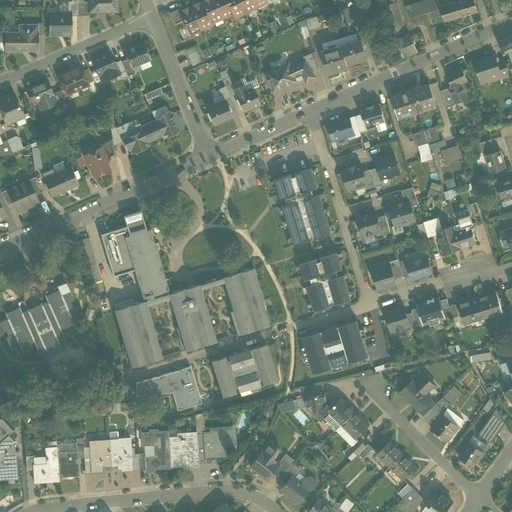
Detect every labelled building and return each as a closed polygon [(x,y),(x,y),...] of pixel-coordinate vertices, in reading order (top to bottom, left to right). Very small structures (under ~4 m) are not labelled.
[(89,0),(89,2),(89,11),(90,11),(117,11),(116,0),(89,0)] [(213,0),(203,0),(200,1),(201,3),(210,22),(221,17),(213,0)] [(213,0),(221,17),(232,13),(232,12),(226,0),(213,0)] [(239,0),(226,0),(232,12),(232,13),(233,16),(245,11),(239,0)] [(239,0),(245,11),(255,6),(252,0),(239,0)] [(426,0),(417,3),(421,15),(428,13),(440,9),(439,6),(437,0),(426,0)] [(473,0),(460,0),(439,6),(440,9),(444,22),(478,12),(473,0)] [(77,2),(68,2),(68,13),(70,13),(70,16),(77,16),(77,15),(77,2)] [(89,2),(77,2),(77,15),(90,15),(90,11),(89,11),(89,2)] [(201,3),(199,4),(198,3),(193,5),(193,6),(193,7),(191,8),(200,29),(211,24),(210,22),(201,3)] [(404,36),(394,3),(387,5),(402,57),(417,50),(411,36),(407,38),(404,36)] [(417,3),(405,6),(409,19),(421,15),(417,3)] [(358,5),(343,9),(347,21),(362,17),(358,5)] [(191,8),(188,9),(187,8),(182,10),(182,12),(180,13),(179,13),(182,20),(188,34),(200,29),(191,8)] [(178,9),(170,13),(175,24),(182,20),(179,13),(180,13),(178,9)] [(440,9),(428,13),(432,24),(443,21),(440,9)] [(68,13),(49,13),(49,35),(70,35),(70,16),(70,13),(68,13)] [(317,17),(306,20),(309,30),(319,27),(317,17)] [(306,20),(298,21),(301,38),(308,37),(306,20)] [(27,33),(12,33),(11,51),(37,51),(37,35),(37,25),(26,25),(26,31),(27,31),(27,33)] [(511,34),(498,41),(503,53),(507,52),(510,59),(505,60),(508,69),(511,67),(511,34)] [(360,39),(342,45),(341,44),(341,45),(347,66),(348,66),(348,65),(366,59),(367,60),(361,39),(360,39)] [(143,44),(135,47),(134,46),(129,49),(129,50),(124,52),(128,59),(131,67),(132,67),(150,59),(143,44)] [(195,45),(185,50),(187,55),(198,51),(195,45)] [(341,45),(320,51),(327,75),(348,69),(347,66),(341,45)] [(198,51),(187,55),(189,61),(200,56),(198,51)] [(200,56),(189,61),(192,66),(202,62),(200,56)] [(495,56),(474,63),(480,81),(491,77),(492,79),(501,76),(497,63),(495,56)] [(131,67),(128,59),(121,62),(128,76),(134,74),(132,67),(131,67)] [(504,60),(497,63),(501,76),(509,74),(504,60)] [(315,76),(305,61),(297,65),(301,74),(307,82),(315,76)] [(288,63),(264,74),(268,82),(271,81),(275,90),(296,81),(294,77),(301,74),(297,65),(290,68),(288,63)] [(81,66),(58,76),(66,94),(67,94),(67,92),(77,88),(78,90),(89,85),(88,84),(83,71),(81,66)] [(461,68),(446,75),(452,87),(450,88),(449,88),(456,103),(466,98),(460,84),(467,81),(461,68)] [(94,81),(88,69),(83,71),(88,84),(94,81)] [(228,77),(222,80),(225,86),(231,83),(228,77)] [(46,79),(25,89),(30,100),(35,98),(41,111),(56,104),(57,103),(53,94),(46,79)] [(255,79),(242,85),(242,84),(233,88),(235,93),(236,95),(236,96),(243,111),(259,104),(252,88),(258,86),(255,79)] [(231,83),(225,86),(229,96),(235,93),(233,88),(231,83)] [(430,84),(411,90),(418,112),(420,111),(418,107),(434,102),(435,106),(436,106),(430,84)] [(225,86),(218,89),(223,98),(229,96),(225,86)] [(160,88),(144,95),(147,101),(163,94),(160,88)] [(450,88),(441,91),(446,108),(455,105),(455,103),(456,103),(449,88),(450,88)] [(411,90),(391,96),(397,115),(408,112),(409,114),(418,112),(411,90)] [(64,104),(58,91),(53,94),(57,103),(56,104),(58,107),(64,104)] [(14,94),(0,99),(0,110),(6,124),(23,116),(14,94)] [(224,101),(206,109),(213,125),(232,117),(224,101)] [(379,104),(361,109),(360,109),(360,110),(362,114),(366,130),(367,130),(377,127),(376,124),(385,122),(385,121),(380,104),(380,103),(379,104)] [(168,111),(161,114),(160,118),(155,120),(162,136),(166,134),(170,136),(177,133),(171,120),(174,119),(172,112),(168,111)] [(362,114),(355,116),(360,133),(367,131),(367,130),(366,130),(362,114)] [(349,118),(327,124),(332,140),(354,134),(349,118)] [(155,120),(141,126),(143,130),(132,135),(127,125),(119,129),(124,139),(125,139),(131,154),(146,148),(144,144),(162,136),(155,120)] [(122,141),(116,127),(110,129),(112,138),(113,145),(122,141)] [(12,129),(8,128),(3,130),(7,140),(15,136),(12,129)] [(436,128),(424,131),(428,144),(439,140),(436,128)] [(428,144),(424,131),(414,135),(417,147),(428,144)] [(15,136),(7,140),(7,141),(12,153),(22,149),(22,148),(18,137),(15,136)] [(112,138),(100,143),(102,147),(108,159),(115,156),(113,145),(112,138)] [(491,140),(479,144),(483,156),(485,156),(485,155),(495,152),(491,140)] [(1,143),(0,143),(1,146),(0,146),(0,149),(3,157),(12,153),(7,141),(1,143)] [(360,141),(349,145),(352,151),(362,148),(360,141)] [(433,158),(428,144),(417,147),(422,162),(433,158)] [(458,146),(441,151),(445,163),(462,158),(458,146)] [(102,147),(93,151),(92,151),(90,150),(87,152),(86,154),(84,155),(94,177),(109,170),(106,163),(108,159),(102,147)] [(495,152),(485,155),(485,156),(491,173),(506,169),(501,150),(495,152)] [(38,151),(32,152),(34,170),(41,169),(38,151)] [(394,154),(377,159),(379,167),(377,168),(381,179),(388,177),(388,178),(394,176),(394,174),(400,172),(394,154)] [(361,165),(355,167),(354,166),(349,168),(349,169),(342,171),(348,190),(355,188),(355,189),(365,187),(368,186),(363,172),(361,165)] [(71,168),(55,175),(52,170),(42,174),(44,179),(51,196),(78,184),(71,168)] [(291,174),(273,179),(280,199),(286,198),(287,204),(281,205),(294,245),(311,240),(310,237),(313,236),(314,239),(331,234),(319,194),(313,195),(312,190),(317,188),(311,168),(294,173),(295,177),(292,177),(291,174)] [(377,168),(371,170),(376,187),(383,185),(381,179),(377,168)] [(371,170),(371,169),(363,172),(368,186),(365,187),(366,190),(376,187),(371,170)] [(36,182),(35,177),(29,180),(34,192),(40,190),(36,182)] [(446,187),(454,185),(453,178),(444,180),(446,187)] [(511,179),(496,185),(501,200),(511,196),(511,179)] [(34,192),(29,180),(17,185),(27,207),(38,202),(34,192)] [(437,195),(441,185),(431,182),(428,192),(437,195)] [(27,207),(17,185),(6,190),(12,202),(16,212),(27,207)] [(410,202),(411,206),(418,204),(413,187),(401,191),(403,198),(407,196),(409,202),(410,202)] [(453,188),(443,192),(446,199),(455,196),(453,188)] [(12,202),(6,190),(1,192),(7,205),(12,202)] [(396,206),(389,208),(394,227),(401,225),(402,226),(409,224),(409,222),(415,220),(411,206),(410,202),(409,202),(403,204),(403,203),(396,205),(396,206)] [(199,284),(169,293),(167,285),(170,284),(168,279),(165,280),(156,249),(159,248),(157,243),(155,244),(150,229),(146,230),(141,212),(123,217),(126,226),(100,234),(113,276),(134,270),(143,301),(114,310),(124,343),(128,342),(131,352),(127,353),(131,367),(162,358),(146,306),(170,299),(178,327),(183,325),(186,335),(181,337),(185,351),(216,341),(201,290),(224,282),(232,310),(237,309),(240,319),(235,320),(240,334),(271,325),(253,267),(222,277),(199,284)] [(376,212),(356,218),(362,237),(381,231),(377,218),(376,212)] [(480,213),(474,215),(477,226),(483,224),(480,213)] [(385,215),(377,218),(381,231),(382,235),(390,233),(385,215)] [(470,215),(458,219),(460,224),(454,226),(461,248),(477,243),(471,227),(470,227),(470,226),(473,225),(470,215)] [(438,218),(423,222),(428,238),(438,235),(436,231),(442,229),(438,218)] [(442,229),(436,231),(438,235),(444,254),(461,248),(454,226),(442,229)] [(89,236),(82,238),(91,280),(99,279),(89,236)] [(317,258),(299,264),(304,280),(310,279),(312,285),(306,286),(314,310),(331,306),(330,302),(333,301),(334,305),(351,300),(344,275),(338,277),(336,271),(342,269),(336,252),(320,257),(321,261),(318,262),(317,258)] [(407,263),(406,263),(410,278),(411,280),(418,278),(418,279),(426,277),(426,275),(432,273),(427,257),(407,263)] [(389,262),(389,266),(390,266),(394,279),(403,277),(399,262),(399,259),(389,262)] [(406,261),(399,262),(403,277),(404,280),(410,278),(406,263),(407,263),(406,261)] [(389,266),(372,271),(377,290),(396,284),(394,279),(390,266),(389,266)] [(47,301),(22,312),(19,307),(5,313),(8,318),(0,321),(0,323),(3,331),(5,330),(8,336),(6,337),(10,346),(18,342),(20,348),(34,342),(39,354),(66,342),(61,330),(74,324),(72,319),(81,315),(77,306),(74,307),(72,301),(74,300),(70,291),(62,295),(59,290),(45,296),(47,301)] [(496,293),(477,299),(483,316),(502,310),(496,293)] [(439,297),(416,304),(417,308),(421,321),(422,326),(429,324),(430,326),(440,323),(439,321),(446,319),(443,309),(440,301),(439,297)] [(447,299),(440,301),(443,309),(449,307),(449,306),(447,299)] [(477,299),(459,305),(459,304),(458,304),(464,325),(477,321),(476,318),(483,316),(477,299)] [(455,305),(449,306),(449,307),(452,318),(458,317),(455,305)] [(404,307),(384,313),(390,332),(396,331),(397,332),(405,330),(404,328),(410,326),(406,315),(404,307)] [(421,321),(417,308),(411,310),(412,313),(415,323),(421,321)] [(415,323),(412,313),(406,315),(410,326),(411,332),(418,330),(415,323)] [(356,321),(302,337),(313,374),(368,357),(356,321)] [(266,344),(251,348),(252,350),(249,350),(249,349),(228,356),(229,360),(227,361),(225,356),(211,361),(222,397),(236,393),(235,388),(237,388),(239,392),(260,385),(259,381),(261,380),(262,385),(277,380),(266,344)] [(490,352),(470,354),(471,361),(491,359),(490,352)] [(167,374),(177,410),(201,404),(191,367),(167,374)] [(425,376),(415,385),(411,381),(401,391),(420,411),(431,400),(424,394),(434,385),(425,376)] [(454,386),(442,398),(451,405),(461,393),(454,386)] [(326,404),(324,394),(305,398),(307,407),(314,414),(313,416),(317,420),(319,419),(321,421),(329,412),(328,411),(330,408),(326,404)] [(348,406),(340,398),(330,408),(328,411),(329,412),(342,424),(355,412),(349,406),(348,406)] [(440,410),(429,421),(434,426),(443,414),(443,415),(447,410),(451,405),(442,398),(435,405),(440,410)] [(431,400),(420,411),(424,416),(435,405),(431,400)] [(124,411),(124,402),(112,402),(112,411),(124,411)] [(435,405),(424,416),(429,421),(440,410),(435,405)] [(496,409),(478,434),(491,443),(505,424),(496,409)] [(456,417),(447,410),(443,415),(452,422),(456,417)] [(355,412),(342,424),(356,438),(368,426),(360,418),(360,417),(355,412)] [(443,415),(443,414),(434,426),(431,429),(445,440),(453,430),(455,432),(459,426),(452,422),(443,415)] [(0,420),(0,442),(8,436),(12,432),(1,420),(0,420)] [(223,433),(204,435),(206,458),(227,457),(226,448),(235,447),(234,430),(222,431),(223,433)] [(170,468),(168,431),(142,433),(143,445),(144,445),(155,444),(156,456),(145,457),(144,457),(145,469),(145,470),(170,468)] [(180,440),(169,441),(168,431),(170,468),(170,466),(171,466),(177,466),(178,466),(182,465),(182,466),(183,466),(183,465),(191,465),(190,449),(197,449),(196,435),(196,433),(179,434),(180,440)] [(204,435),(196,435),(197,449),(198,463),(206,463),(206,458),(204,435)] [(0,442),(0,479),(16,479),(15,457),(14,457),(13,448),(12,446),(14,444),(8,436),(0,442)] [(488,446),(473,436),(468,442),(467,441),(462,448),(464,450),(459,457),(473,467),(488,446)] [(109,439),(99,440),(99,446),(89,447),(90,460),(91,473),(102,472),(102,467),(111,467),(109,439)] [(131,444),(120,445),(120,439),(109,439),(111,467),(120,466),(121,471),(132,471),(132,458),(131,444)] [(360,440),(351,449),(356,454),(365,446),(360,440)] [(269,441),(261,451),(249,467),(268,480),(273,473),(279,466),(279,465),(268,457),(271,454),(274,454),(278,448),(269,441)] [(403,454),(390,441),(378,454),(390,466),(403,454)] [(144,445),(145,454),(145,457),(156,456),(155,444),(144,445)] [(367,444),(357,455),(362,460),(373,450),(367,444)] [(57,447),(35,449),(36,465),(32,465),(33,470),(34,483),(59,482),(59,477),(57,452),(57,447)] [(197,449),(190,449),(191,465),(191,467),(198,466),(198,463),(197,449)] [(77,450),(57,452),(59,477),(79,476),(78,458),(77,450)] [(403,454),(390,466),(403,479),(416,467),(403,454)] [(294,461),(286,455),(282,460),(290,466),(294,461)] [(290,466),(282,460),(279,465),(279,466),(273,473),(280,479),(290,466)] [(302,467),(294,461),(290,466),(299,473),(302,467)] [(290,466),(280,479),(287,483),(292,477),(294,478),(299,473),(290,466)] [(294,478),(292,477),(287,483),(281,491),(298,504),(309,490),(311,489),(316,482),(310,478),(306,478),(301,484),(294,478)] [(408,483),(398,493),(404,498),(413,488),(408,483)] [(416,511),(415,510),(414,511),(408,507),(416,497),(422,502),(424,499),(413,488),(404,498),(396,507),(402,511),(416,511)] [(444,511),(452,502),(442,495),(443,493),(438,489),(427,505),(435,511),(444,511)] [(345,511),(346,511),(352,503),(344,497),(338,507),(345,511)] [(416,497),(408,507),(414,511),(415,510),(422,502),(416,497)] [(336,511),(319,499),(314,505),(314,504),(313,506),(308,511),(336,511)]
